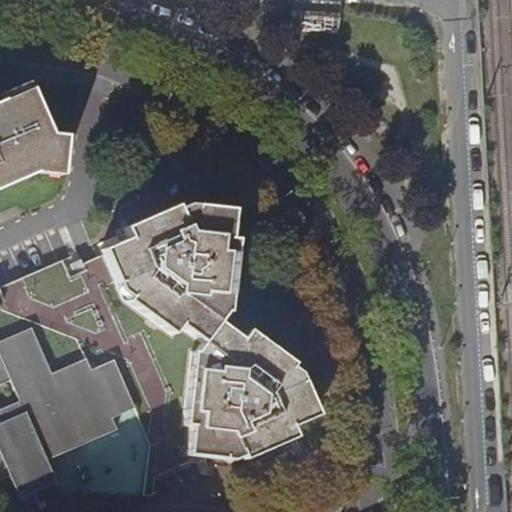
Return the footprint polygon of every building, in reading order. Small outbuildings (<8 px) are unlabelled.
[(298,2),(299,28),(334,27),(333,1),(298,2)] [(7,92),(10,99),(37,87),(34,81),(7,92)] [(0,187),(40,170),(68,174),(73,135),(58,133),(37,87),(10,99),(0,103),(0,187)] [(109,252),(128,297),(178,331),(184,324),(208,342),(203,350),(199,350),(192,422),(198,423),(196,456),(200,456),(251,462),(304,438),(301,428),(327,416),(305,366),(256,330),(249,339),(224,321),(232,312),(235,313),(242,237),(236,237),(238,208),(184,202),(129,226),(134,236),(107,248),(109,252)] [(0,288),(10,312),(0,316),(0,334),(2,340),(37,325),(57,370),(91,357),(96,369),(117,359),(138,408),(161,459),(199,463),(200,456),(196,456),(198,423),(192,422),(199,350),(203,350),(208,342),(184,324),(178,331),(128,297),(109,252),(73,268),(69,258),(2,287),(0,287),(0,288)] [(117,359),(96,369),(91,357),(57,370),(37,325),(2,340),(0,334),(0,316),(10,312),(0,290),(0,482),(15,476),(25,500),(62,483),(52,460),(114,432),(122,429),(118,417),(133,410),(138,408),(117,359)]
